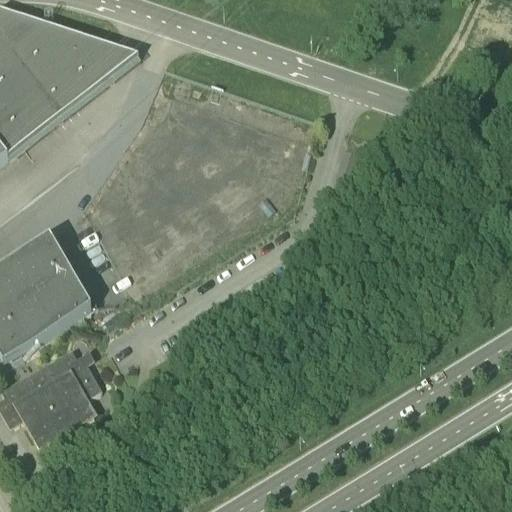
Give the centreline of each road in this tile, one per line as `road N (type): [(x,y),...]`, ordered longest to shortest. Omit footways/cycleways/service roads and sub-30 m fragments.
road 1 (primary): [(511,138),(90,0)]
road 2 (primary): [(511,345),(238,511)]
road 3 (primary): [(328,511),(511,399)]
